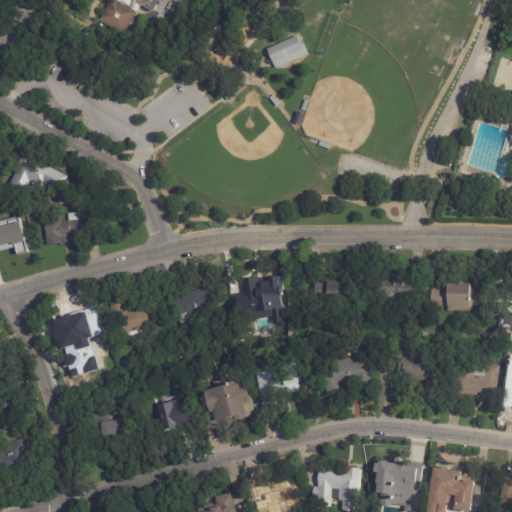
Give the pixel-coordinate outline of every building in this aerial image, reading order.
[(170,0),(177,4),(166,21),(151,12),(140,5),(122,36),(97,20),(110,0),(170,0)] [(303,43),(308,54),(275,69),(266,49),(296,36),(299,43),(302,42),(303,43)] [(279,107),(278,108),(270,99),(274,96),(281,105),(279,107)] [(300,110),(305,100),(310,101),(306,112),(300,110)] [(293,123),(297,112),(303,114),(299,125),(293,123)] [(325,143),(331,146),(329,150),(319,146),(320,142),(325,143)] [(25,156),(66,177),(59,192),(43,184),(40,190),(28,183),(23,194),(7,186),(15,170),(13,169),(21,154),(25,156)] [(89,234),(89,237),(68,240),(68,243),(45,247),(42,222),(59,220),(60,223),(68,222),(67,215),(78,214),(79,220),(87,219),(89,234)] [(15,252),(6,255),(5,252),(0,253),(0,223),(9,221),(12,230),(25,227),(30,246),(17,249),(18,251),(15,252)] [(408,279),(415,280),(413,297),(401,296),(400,306),(383,305),(384,293),(374,292),(375,274),(391,275),(391,278),(408,279)] [(314,298),(314,282),(325,282),(325,279),(349,279),(348,299),(314,298)] [(245,306),(243,287),(257,286),(257,282),(284,280),(285,296),(272,296),(273,304),(245,306)] [(506,281),(511,281),(511,301),(503,301),(504,281),(506,281)] [(430,289),(445,289),(445,282),(469,282),(469,287),(485,287),(485,306),(462,306),(462,310),(447,310),(447,305),(430,305),(430,289)] [(173,316),(169,299),(182,295),(183,299),(188,297),(186,293),(211,286),(216,305),(187,313),(190,324),(179,327),(176,315),(173,316)] [(108,306),(123,302),(126,313),(128,313),(128,311),(150,306),(155,325),(139,329),(140,335),(123,339),(122,335),(116,336),(108,306)] [(97,326),(76,332),(78,339),(66,342),(65,335),(48,339),(43,321),(94,308),(98,326),(97,326)] [(511,329),(500,329),(500,315),(511,315),(511,329)] [(77,347),(81,362),(62,367),(57,345),(76,341),(77,347)] [(497,343),(504,343),(503,351),(496,350),(497,343)] [(349,382),(338,383),(340,394),(326,396),(323,377),(331,376),(330,367),(337,366),(337,360),(343,359),(343,358),(353,357),(352,351),(367,349),(370,379),(349,382)] [(435,398),(422,397),(424,380),(396,376),(399,357),(432,361),(431,373),(438,374),(435,398)] [(273,395),(258,398),(254,368),(300,362),(304,387),(284,390),(284,394),(273,395)] [(484,402),(475,400),(476,395),(446,391),(449,373),(461,375),(462,369),(470,370),(471,367),(484,369),(485,364),(499,365),(493,403),(484,402)] [(221,421),(206,426),(196,394),(200,393),(199,389),(238,376),(244,393),(247,392),(254,414),(230,422),(229,418),(221,421)] [(174,401),(175,405),(184,403),(187,424),(159,428),(155,406),(162,405),(161,401),(174,398),(174,401)] [(78,438),(76,416),(103,413),(103,412),(114,411),(114,414),(126,413),(128,436),(78,441),(78,438)] [(27,445),(34,468),(0,478),(0,455),(4,454),(1,445),(26,438),(27,445)] [(411,467),(422,468),(419,499),(378,495),(380,473),(407,475),(407,467),(411,467)] [(348,469),(361,470),(359,501),(337,500),(338,489),(331,488),(330,506),(316,505),(316,497),(312,497),(312,487),(317,487),(318,468),(344,470),(344,468),(348,469)] [(447,470),(460,472),(460,474),(476,476),(475,483),(473,483),(469,511),(453,510),(454,500),(446,498),(444,511),(425,511),(430,479),(431,479),(433,468),(447,470)] [(506,477),(511,477),(511,511),(497,511),(501,477),(506,477)] [(267,505),(255,508),(251,494),(254,493),(251,483),(264,479),(266,487),(289,479),(294,497),(267,505)] [(230,496),(234,511),(238,511),(242,511),(195,511),(195,509),(214,504),(212,497),(225,493),(225,494),(229,493),(230,496)]
